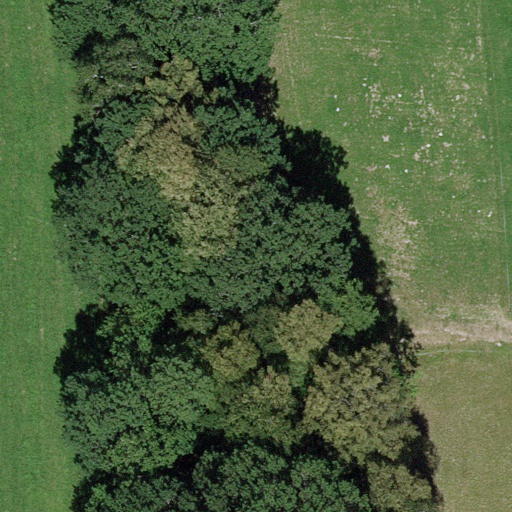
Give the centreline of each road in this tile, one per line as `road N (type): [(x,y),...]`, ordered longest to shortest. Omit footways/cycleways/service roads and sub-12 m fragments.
road 1 (track): [(143,511),(156,356),(126,0)]
road 2 (track): [(156,356),(333,334),(511,339)]
